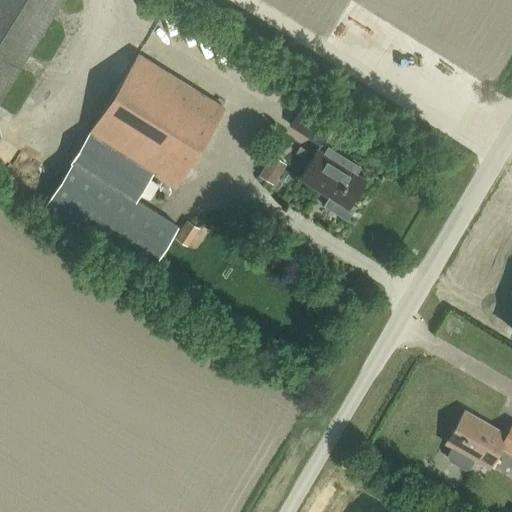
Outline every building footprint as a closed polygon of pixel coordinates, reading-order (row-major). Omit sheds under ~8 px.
[(0,0),(0,97),(61,0),(0,0)] [(224,110),(140,56),(89,133),(90,134),(152,174),(173,188),(224,110)] [(331,128),(300,109),(290,126),(321,146),(331,128)] [(152,174),(90,134),(73,161),(135,200),(152,174)] [(60,176),(67,156),(51,151),(44,171),(60,176)] [(299,179),(328,197),(322,207),(323,207),(324,206),(345,219),(353,208),(354,209),(355,208),(350,205),(365,181),(355,175),(359,168),(333,151),(328,158),(317,151),(299,179)] [(73,161),(40,211),(101,252),(111,237),(153,264),(177,227),(135,200),(73,161)] [(488,468),(500,447),(511,453),(511,423),(505,435),(464,411),(445,443),(453,448),(450,454),(452,458),(471,469),(475,469),(479,463),(488,468)]
